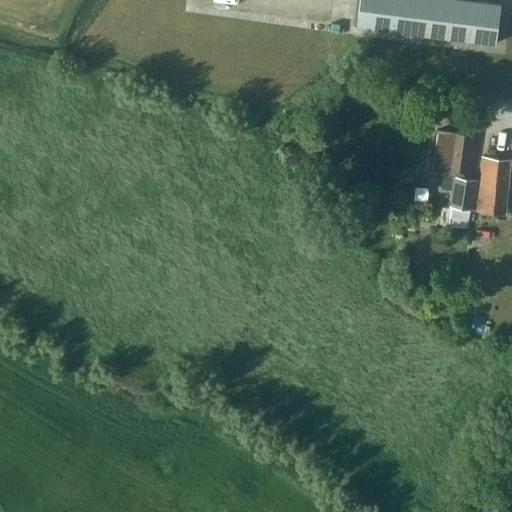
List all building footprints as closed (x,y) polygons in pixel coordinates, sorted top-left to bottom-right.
[(496,43),(501,4),(466,0),(361,0),(358,25),(496,43)] [(474,134),(439,130),(433,173),(456,176),(451,207),(452,207),(470,209),(475,210),(479,180),(469,178),(472,157),(471,157),(474,134)] [(511,158),(482,156),(477,212),(506,215),(511,158)] [(452,207),(450,225),(468,227),(470,209),(452,207)] [(511,511),(494,502),(488,511),(511,511)]
